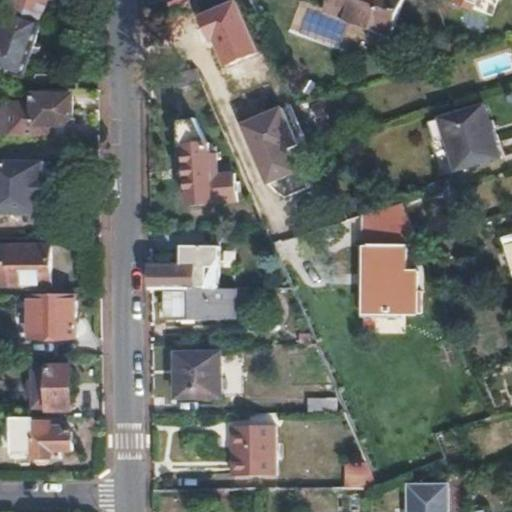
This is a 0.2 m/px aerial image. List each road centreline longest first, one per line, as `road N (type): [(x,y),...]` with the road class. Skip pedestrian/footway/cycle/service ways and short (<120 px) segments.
road 1 (residential): [(122,0),(128,494)]
road 2 (residential): [(0,496),(128,494)]
